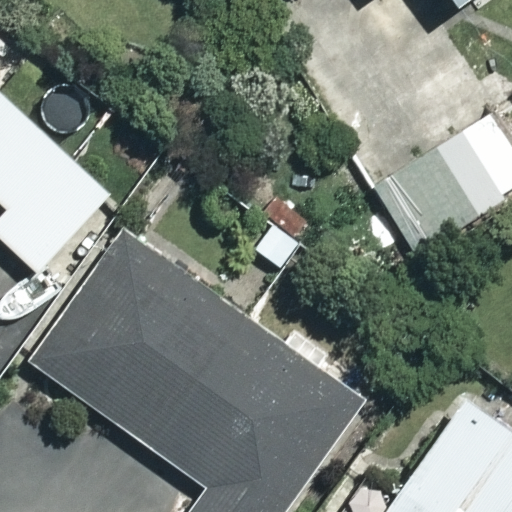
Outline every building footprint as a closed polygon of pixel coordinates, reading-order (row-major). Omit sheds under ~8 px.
[(447,0),(465,25),(502,0),(447,0)] [(0,202),(16,216),(0,234),(0,240),(44,279),(117,196),(0,94),(0,78),(10,67),(0,57),(0,202)] [(511,104),(380,183),(432,270),(511,222),(511,104)] [(199,511),(302,511),(375,405),(124,237),(36,367),(216,488),(199,511)] [(391,511),(511,511),(511,430),(468,401),(391,511)]
